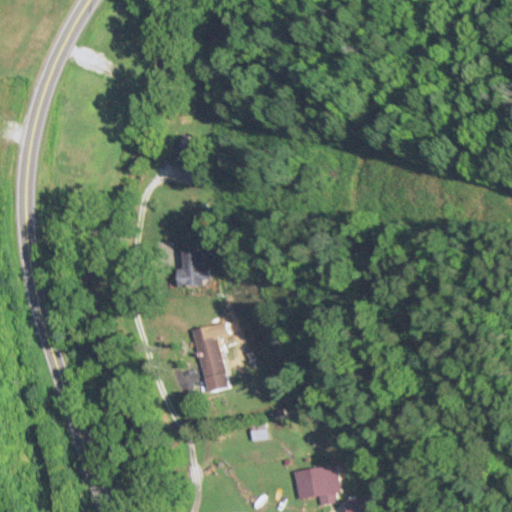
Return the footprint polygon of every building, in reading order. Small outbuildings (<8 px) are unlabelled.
[(205,145),(183,139),(177,162),(199,168),(205,145)] [(213,265),(205,265),(205,250),(186,250),(186,269),(180,269),(180,285),(214,285),(213,265)] [(210,392),(231,388),(218,324),(197,329),(210,392)] [(321,496),(322,505),(343,502),(338,465),(297,470),(301,499),(321,496)] [(349,499),(349,511),(373,511),(373,497),(349,499)]
